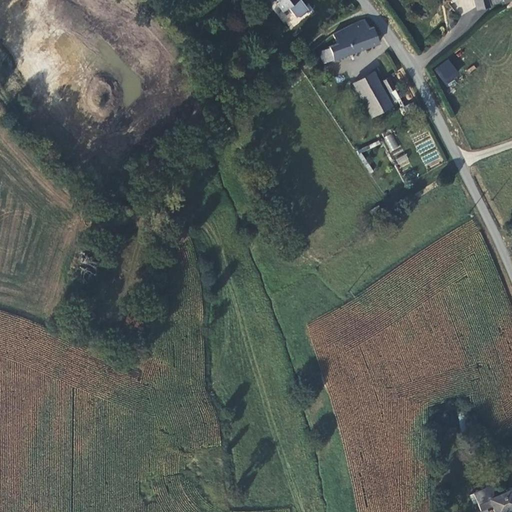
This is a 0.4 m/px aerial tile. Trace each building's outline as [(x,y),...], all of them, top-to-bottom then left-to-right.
[(306,5),(302,0),(271,0),(276,5),(271,9),(281,23),(292,15),(298,25),(303,26),(312,20),(304,7),(306,5)] [(475,3),(472,0),(446,0),(456,15),(475,3)] [(493,22),(489,0),(485,0),(477,4),(480,24),(493,22)] [(498,0),(505,14),(510,12),(511,11),(511,1),(511,0),(498,0)] [(369,25),(340,38),(329,47),(332,55),(325,58),(329,68),(384,48),(378,31),(374,31),(369,25)] [(454,70),(441,78),(450,92),(463,84),(454,70)] [(374,79),(355,88),(373,124),(392,114),(374,79)] [(395,95),(389,83),(383,86),(389,98),(395,95)] [(409,116),(411,122),(423,117),(421,111),(409,116)] [(391,133),(383,137),(391,152),(399,147),(391,133)] [(399,167),(409,163),(406,154),(395,158),(399,167)] [(501,504),(499,501),(497,502),(493,493),(472,503),(476,511),(511,511),(511,504),(510,500),(501,504)]
